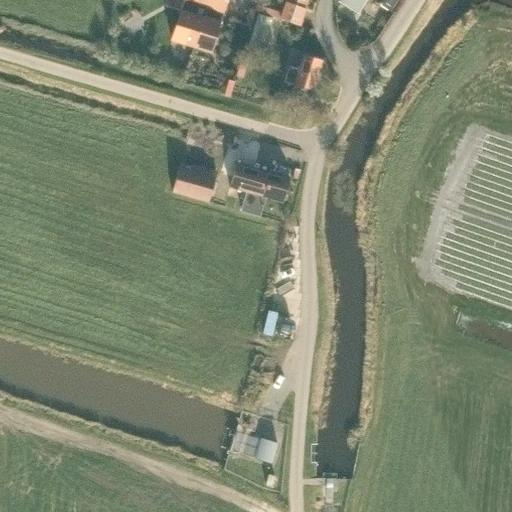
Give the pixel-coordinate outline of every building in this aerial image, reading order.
[(171,40),(176,42),(194,47),(203,17),(207,0),(183,0),(183,3),(171,40)] [(223,15),(227,0),(207,0),(203,17),(194,47),(211,53),(220,23),(222,15),(223,15)] [(286,0),(285,4),(305,10),(308,0),(286,0)] [(357,15),(366,0),(372,0),(389,11),(396,0),(340,0),(338,3),(357,15)] [(310,98),(312,92),(321,62),(302,56),(298,70),(289,67),(284,81),(293,84),(291,92),(310,98)] [(301,99),(273,92),(270,104),(297,112),(301,99)] [(214,133),(190,126),(182,150),(206,158),(214,133)] [(207,203),(216,173),(180,162),(171,193),(207,203)] [(282,202),(289,179),(236,164),(229,187),(282,202)] [(271,463),(277,443),(260,438),(254,458),(271,463)] [(275,477),(268,475),(265,486),(272,488),(275,477)]
